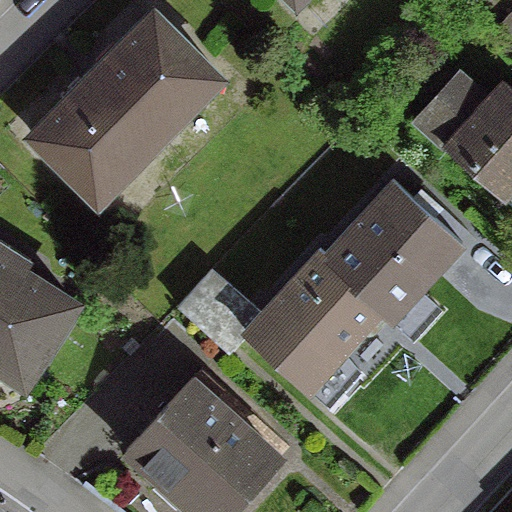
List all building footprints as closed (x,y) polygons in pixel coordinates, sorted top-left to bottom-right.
[(214,77),(149,12),(28,133),(94,198),(214,77)] [(455,75),(414,120),(498,196),(511,180),(511,93),(500,82),(483,101),(455,75)] [(389,181),(320,255),(320,256),(381,313),(380,314),(385,319),(455,243),(389,181)] [(315,251),(314,252),(244,329),(325,404),(354,372),(334,354),(358,328),(362,330),(366,329),(380,314),(381,313),(320,256),(320,255),(315,251)] [(69,302),(0,258),(0,368),(19,380),(69,302)] [(239,322),(196,283),(175,306),(217,345),(239,322)] [(211,397),(189,377),(122,450),(155,480),(157,478),(193,511),(225,511),(274,459),(209,400),(211,397)]
